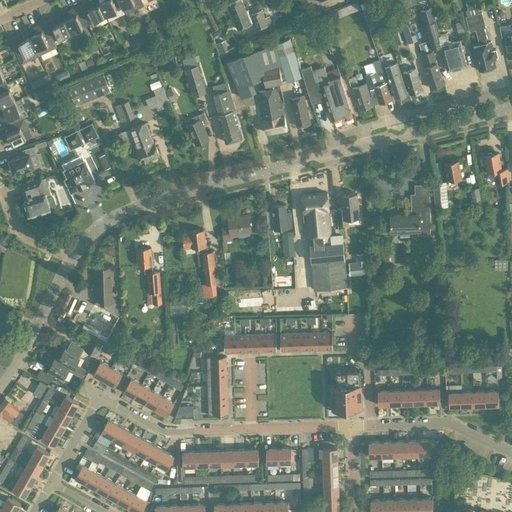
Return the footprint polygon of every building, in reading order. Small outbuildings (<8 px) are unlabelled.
[(91,0),(89,0),(79,5),(88,24),(94,21),(106,16),(99,3),(94,5),(91,0)] [(106,16),(117,10),(123,7),(119,0),(104,0),(105,0),(99,3),(106,16)] [(119,0),(123,7),(126,13),(144,5),(141,0),(119,0)] [(251,24),(251,23),(253,22),(256,29),(268,24),(262,10),(248,15),(241,0),(237,0),(227,4),(238,29),(251,24)] [(402,8),(398,0),(410,0),(413,5),(417,3),(416,0),(393,0),(397,10),(402,8)] [(491,42),(486,44),(485,40),(485,39),(482,28),(486,27),(482,12),(479,13),(477,7),(475,6),(473,0),(465,0),(467,8),(465,10),(466,16),(465,16),(469,31),(475,30),(478,41),(480,45),(473,47),(477,61),(479,70),(495,66),(493,58),(498,57),(496,49),(493,50),(491,42)] [(357,1),(346,5),(349,12),(359,7),(357,1)] [(79,5),(67,11),(70,17),(65,20),(71,32),(83,27),(83,26),(88,24),(79,5)] [(451,39),(448,38),(447,32),(440,34),(432,6),(419,10),(431,49),(441,46),(447,70),(467,65),(460,40),(452,42),(451,39)] [(369,22),(378,19),(374,7),(365,10),(369,22)] [(56,16),(45,22),(54,40),(59,38),(71,32),(65,20),(59,22),(56,16)] [(306,19),(310,28),(315,26),(311,17),(306,19)] [(36,34),(30,36),(39,54),(39,55),(57,47),(54,40),(45,22),(33,27),(36,34)] [(412,35),(408,22),(402,24),(408,42),(417,40),(415,34),(412,35)] [(511,24),(511,22),(499,25),(501,36),(504,36),(508,57),(511,56),(511,24)] [(39,54),(30,36),(25,39),(22,33),(10,39),(19,57),(22,63),(39,55),(39,54)] [(290,39),(275,43),(286,78),(287,81),(302,77),(290,39)] [(345,118),(353,115),(340,75),(329,79),(324,66),(320,53),(319,53),(315,39),(305,42),(308,51),(296,55),(311,103),(326,99),(334,121),(345,117),(345,118)] [(224,40),(217,42),(220,52),(227,50),(224,40)] [(262,111),(263,119),(266,132),(286,129),(284,115),(282,107),(278,90),(281,89),(280,83),(283,82),(282,80),(286,78),(275,43),(258,49),(226,61),(241,98),(256,92),(253,82),(254,82),(263,79),(266,89),(257,90),(262,111)] [(436,59),(434,50),(421,53),(424,62),(436,59)] [(193,96),(206,92),(198,65),(195,54),(182,58),(185,68),(184,69),(193,96)] [(369,88),(368,88),(373,104),(379,102),(379,103),(392,98),(387,82),(380,60),(373,62),(373,61),(364,64),(367,74),(365,75),(369,88)] [(395,97),(407,93),(402,78),(400,79),(395,61),(385,64),(391,82),(390,83),(395,97)] [(444,84),(437,63),(424,67),(430,88),(444,84)] [(418,74),(416,68),(403,72),(405,78),(409,93),(422,89),(418,74)] [(68,107),(111,90),(104,72),(69,86),(71,91),(63,94),(68,107)] [(34,87),(50,79),(47,74),(31,81),(34,87)] [(242,137),(234,110),(234,109),(236,109),(230,89),(227,81),(212,85),(215,93),(213,94),(219,114),(217,114),(226,142),(242,137)] [(10,89),(9,89),(7,83),(0,86),(0,101),(2,106),(15,100),(10,89)] [(28,83),(24,85),(28,94),(32,92),(28,83)] [(373,104),(368,88),(367,87),(366,83),(352,88),(359,109),(373,104)] [(166,91),(165,91),(169,100),(170,99),(170,101),(176,98),(172,88),(166,91)] [(165,91),(148,98),(151,107),(169,100),(165,91)] [(305,96),(291,98),(297,127),(310,124),(305,96)] [(0,114),(0,117),(4,126),(23,117),(21,112),(15,100),(2,106),(5,112),(0,114)] [(123,121),(135,117),(128,101),(117,105),(123,121)] [(209,139),(203,125),(209,122),(204,111),(185,119),(187,124),(192,136),(195,144),(209,139)] [(31,115),(24,119),(27,124),(33,121),(31,115)] [(24,119),(23,117),(4,126),(0,128),(0,133),(2,136),(4,142),(10,139),(13,145),(26,138),(32,135),(27,124),(24,119)] [(75,126),(71,117),(62,122),(61,122),(51,127),(55,135),(64,131),(65,132),(77,129),(75,126)] [(146,122),(130,128),(138,149),(137,150),(141,161),(143,160),(145,161),(147,160),(148,159),(159,155),(155,143),(154,143),(146,122)] [(98,135),(93,123),(80,128),(86,141),(98,135)] [(71,147),(81,142),(82,142),(82,141),(77,130),(77,129),(76,130),(65,135),(64,135),(65,136),(70,146),(70,147),(71,147)] [(33,144),(22,148),(24,154),(9,158),(13,172),(18,170),(18,171),(25,169),(25,168),(33,165),(30,154),(36,152),(33,144)] [(491,153),(490,152),(487,152),(487,153),(485,154),(485,155),(480,156),(481,163),(486,162),(488,171),(492,170),(495,181),(503,180),(509,179),(508,169),(502,170),(501,168),(498,151),(491,153)] [(105,172),(113,169),(106,152),(98,155),(105,172)] [(86,182),(86,181),(93,178),(94,178),(93,177),(84,158),(84,157),(83,158),(64,167),(63,167),(64,168),(69,177),(67,179),(66,177),(65,176),(64,176),(65,177),(70,188),(71,189),(71,188),(78,185),(79,185),(85,182),(86,182)] [(456,184),(455,178),(461,177),(458,160),(457,160),(455,158),(453,159),(452,161),(445,162),(449,185),(456,184)] [(20,185),(25,200),(24,200),(29,215),(51,208),(50,207),(55,205),(56,204),(53,196),(52,196),(48,184),(44,186),(42,179),(20,185)] [(448,205),(446,181),(433,182),(435,206),(448,205)] [(472,201),(481,200),(479,187),(470,189),(472,201)] [(338,227),(334,227),(335,234),(332,234),(330,211),(328,191),(301,194),(303,213),(306,236),(314,235),(314,244),(310,244),(314,288),(347,285),(342,233),(341,228),(338,228),(338,227)] [(360,215),(357,192),(342,193),(343,206),(336,207),(338,224),(349,223),(348,217),(360,215)] [(428,195),(412,195),(413,212),(390,213),(391,229),(417,229),(417,233),(429,233),(428,195)] [(274,221),(281,220),(281,222),(281,231),(289,230),(288,222),(287,222),(287,220),(291,219),(291,212),(287,212),(286,204),(272,205),(274,221)] [(241,215),(241,217),(228,219),(229,227),(222,228),(223,241),(233,239),(232,236),(238,235),(238,232),(252,230),(250,214),(241,215)] [(199,264),(204,263),(206,284),(201,284),(202,296),(208,296),(209,302),(215,302),(214,295),(217,294),(215,282),(217,282),(213,250),(206,251),(205,245),(206,245),(205,237),(204,237),(203,228),(190,230),(191,233),(183,234),(184,248),(197,246),(198,255),(199,264)] [(285,262),(295,261),(295,259),(294,255),(292,231),(282,232),(284,256),(284,260),(285,260),(285,262)] [(153,270),(152,263),(153,263),(153,255),(152,255),(151,246),(145,246),(144,245),(139,245),(140,247),(137,247),(139,264),(144,264),(145,271),(146,271),(147,292),(147,298),(146,298),(147,302),(154,302),(154,303),(162,302),(159,270),(153,270)] [(350,263),(351,275),(366,274),(365,252),(357,253),(357,262),(350,263)] [(113,267),(95,268),(96,301),(119,312),(120,310),(120,302),(116,302),(116,291),(113,291),(113,267)] [(80,316),(78,320),(81,322),(80,323),(106,337),(119,312),(91,299),(82,317),(80,316)] [(188,313),(187,300),(169,302),(171,315),(188,313)] [(311,350),(311,335),(301,336),(301,350),(311,350)] [(321,335),(311,335),(311,350),(322,349),(321,335)] [(332,349),(331,335),(321,335),(322,349),(332,349)] [(277,351),(276,336),(266,337),(267,351),(277,351)] [(280,336),(281,351),(291,350),(291,336),(280,336)] [(301,336),(291,336),(291,350),(301,350),(301,336)] [(246,337),(236,338),(236,352),(246,352),(246,337)] [(246,352),(256,351),(256,337),(246,337),(246,352)] [(266,337),(256,337),(256,351),(267,351),(266,337)] [(102,343),(91,338),(91,339),(85,350),(95,355),(102,343)] [(225,338),(226,352),(236,352),(236,338),(225,338)] [(106,353),(108,350),(111,344),(113,341),(108,339),(107,339),(101,350),(106,353)] [(108,350),(118,355),(121,350),(111,344),(108,350)] [(58,359),(73,367),(75,363),(80,356),(65,347),(58,359)] [(118,355),(129,361),(132,356),(121,350),(118,355)] [(207,370),(226,370),(226,355),(207,356),(207,370)] [(83,373),(73,367),(58,359),(55,357),(48,369),(63,377),(68,369),(71,371),(81,376),(83,373)] [(93,373),(103,379),(110,366),(100,360),(93,373)] [(144,370),(148,372),(151,367),(144,362),(141,361),(138,366),(144,370)] [(75,363),(73,367),(83,373),(85,369),(79,365),(75,363)] [(122,373),(110,366),(103,379),(114,385),(122,373)] [(162,373),(151,367),(148,372),(159,378),(162,373)] [(53,376),(40,369),(38,373),(36,377),(49,384),(51,380),(53,376)] [(226,370),(207,370),(208,385),(227,384),(226,370)] [(334,408),(362,407),(360,370),(336,370),(336,386),(333,387),(334,408)] [(159,378),(169,384),(173,379),(162,373),(159,378)] [(130,378),(123,390),(134,397),(141,384),(130,378)] [(181,391),(184,385),(173,379),(169,384),(181,391)] [(33,393),(40,397),(47,385),(40,380),(33,393)] [(134,397),(145,403),(152,390),(141,384),(134,397)] [(227,384),(208,385),(208,399),(227,398),(227,384)] [(440,387),(427,388),(428,403),(440,402),(440,387)] [(49,388),(44,397),(49,400),(55,391),(49,388)] [(402,388),(389,389),(390,404),(403,403),(402,388)] [(415,388),(402,388),(403,403),(416,403),(415,388)] [(428,403),(427,388),(415,388),(416,403),(428,403)] [(389,389),(378,389),(379,404),(390,404),(389,389)] [(145,403),(155,408),(162,396),(152,390),(145,403)] [(473,390),(460,391),(461,406),(473,406),(473,390)] [(486,405),(486,390),(473,390),(473,406),(486,405)] [(499,390),(486,390),(486,405),(499,405),(499,390)] [(460,391),(449,391),(450,406),(461,406),(460,391)] [(66,395),(60,405),(73,413),(79,402),(66,395)] [(0,412),(10,421),(20,409),(4,396),(0,400),(0,412)] [(162,396),(155,408),(167,415),(174,402),(162,396)] [(49,400),(44,397),(39,406),(44,409),(49,400)] [(227,398),(208,399),(209,413),(228,413),(227,398)] [(73,413),(60,405),(54,416),(67,423),(73,413)] [(39,406),(32,418),(37,421),(44,409),(39,406)] [(193,417),(193,406),(185,407),(185,417),(193,417)] [(54,416),(47,427),(60,434),(67,423),(54,416)] [(37,421),(32,418),(26,429),(31,432),(37,421)] [(100,432),(111,438),(119,424),(108,418),(100,432)] [(111,438),(122,444),(130,431),(119,424),(111,438)] [(47,427),(41,438),(54,445),(60,434),(47,427)] [(141,437),(130,431),(122,444),(133,450),(141,437)] [(23,434),(16,446),(21,449),(24,444),(25,442),(29,445),(32,439),(23,434)] [(144,456),(144,457),(152,443),(144,438),(141,437),(133,450),(144,456)] [(106,447),(107,447),(108,446),(107,445),(97,439),(93,447),(92,448),(102,453),(106,447)] [(418,454),(431,454),(430,439),(417,440),(418,454)] [(393,455),(406,455),(405,440),(393,441),(393,455)] [(417,440),(405,440),(406,455),(418,454),(417,440)] [(381,441),(368,441),(369,456),(381,456),(381,441)] [(393,441),(381,441),(381,456),(393,455),(393,441)] [(144,457),(155,463),(163,449),(152,443),(144,457)] [(15,461),(21,450),(21,449),(16,446),(9,458),(15,461)] [(45,462),(50,453),(37,446),(32,455),(45,462)] [(117,453),(107,447),(106,447),(102,453),(113,459),(117,453)] [(267,463),(279,462),(278,447),(266,448),(267,463)] [(291,447),(278,447),(279,462),(291,462),(291,447)] [(322,447),(323,460),(337,459),(337,447),(322,447)] [(258,448),(245,449),(246,464),(259,464),(258,448)] [(302,461),(309,461),(308,460),(308,459),(314,459),(313,448),(308,448),(302,449),(302,461)] [(163,449),(155,463),(167,469),(174,455),(163,449)] [(220,465),(233,465),(233,449),(220,450),(220,465)] [(245,449),(233,449),(233,465),(246,464),(245,449)] [(97,461),(101,456),(91,450),(87,456),(86,458),(96,463),(97,464),(99,462),(97,461)] [(184,466),(188,466),(195,466),(195,450),(182,451),(183,466),(184,466)] [(208,450),(195,450),(195,466),(208,465),(208,450)] [(220,450),(208,450),(208,465),(220,465),(220,450)] [(113,459),(124,465),(128,459),(117,453),(113,459)] [(32,455),(25,467),(38,474),(45,462),(32,455)] [(112,462),(101,456),(97,461),(99,462),(108,467),(112,462)] [(9,458),(2,470),(8,473),(15,461),(9,458)] [(135,471),(139,465),(128,459),(124,465),(135,471)] [(337,459),(323,460),(323,472),(338,472),(337,459)] [(419,475),(431,475),(432,475),(436,475),(438,475),(438,473),(442,473),(442,460),(437,460),(437,462),(430,463),(430,469),(419,469),(419,475)] [(108,467),(119,473),(123,468),(112,462),(108,467)] [(75,477),(85,483),(92,470),(82,464),(75,477)] [(144,476),(146,478),(150,471),(144,468),(139,465),(135,471),(144,476)] [(25,467),(18,479),(31,486),(38,474),(25,467)] [(133,474),(123,468),(119,473),(130,479),(133,474)] [(85,483),(96,489),(103,476),(92,470),(85,483)] [(155,483),(159,477),(150,471),(146,478),(155,483)] [(323,472),(323,484),(338,484),(338,472),(323,472)] [(130,479),(141,485),(144,480),(133,474),(130,479)] [(233,474),(221,475),(221,483),(234,482),(233,474)] [(209,475),(196,476),(196,483),(209,483),(209,475)] [(209,475),(209,483),(221,483),(221,475),(209,475)] [(436,475),(432,475),(432,477),(419,478),(419,484),(432,483),(432,480),(437,479),(436,475)] [(107,495),(114,482),(103,476),(96,489),(107,495)] [(196,483),(196,476),(185,476),(184,476),(184,484),(196,483)] [(18,479),(12,489),(25,496),(31,486),(18,479)] [(153,485),(144,480),(141,485),(150,491),(153,485)] [(107,495),(117,500),(124,487),(114,482),(107,495)] [(323,484),(324,496),(339,496),(338,484),(323,484)] [(117,500),(128,507),(135,494),(124,487),(117,500)] [(137,511),(140,511),(147,500),(135,494),(128,507),(137,511)] [(324,509),(339,509),(339,496),(324,496),(324,509)] [(8,497),(2,507),(11,511),(16,511),(21,504),(8,497)] [(420,511),(432,511),(432,497),(420,498),(420,511)] [(395,511),(395,498),(383,499),(383,511),(395,511)] [(395,511),(407,511),(407,498),(395,498),(395,511)] [(420,511),(420,498),(407,498),(407,511),(420,511)] [(383,511),(383,499),(370,499),(370,511),(383,511)] [(288,511),(288,501),(275,502),(275,511),(288,511)] [(238,511),(251,511),(251,502),(239,503),(238,511)] [(264,511),(264,502),(251,502),(251,511),(264,511)] [(264,511),(275,511),(275,502),(264,502),(264,511)] [(214,511),(225,511),(225,503),(214,504),(214,511)] [(238,511),(239,503),(225,503),(225,511),(238,511)]
